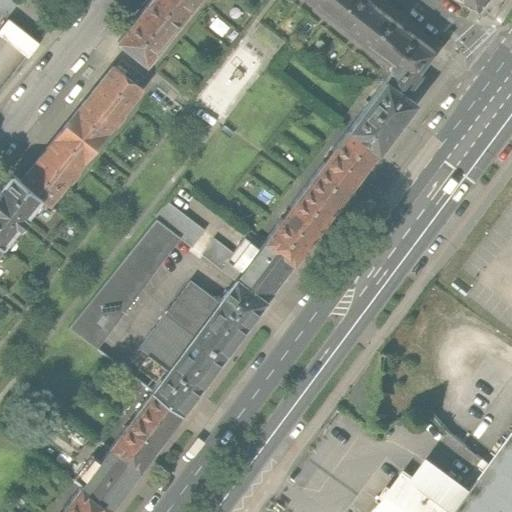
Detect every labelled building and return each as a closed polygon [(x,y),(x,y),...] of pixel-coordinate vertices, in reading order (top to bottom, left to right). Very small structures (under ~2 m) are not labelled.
[(32,0),(48,12),(57,0),(32,0)] [(148,66),(187,16),(166,0),(152,0),(118,43),(148,66)] [(166,0),(187,16),(199,0),(166,0)] [(381,9),(370,0),(310,0),(359,38),(381,9)] [(470,0),(483,9),(489,0),(470,0)] [(439,55),(381,9),(359,38),(401,71),(387,88),(403,100),(439,55)] [(39,41),(9,17),(0,28),(0,36),(16,49),(26,57),(39,41)] [(113,68),(64,125),(92,149),(141,91),(113,68)] [(401,103),(403,100),(387,88),(348,138),(378,162),(416,114),(401,103)] [(44,206),(92,149),(64,125),(16,183),(38,201),(44,206)] [(348,138),(305,193),(335,217),(378,162),(348,138)] [(0,246),(38,201),(16,183),(8,176),(0,186),(0,246)] [(292,271),(335,217),(305,193),(262,247),(292,271)] [(162,205),(148,222),(174,242),(214,273),(238,243),(245,234),(224,218),(208,239),(207,240),(162,205)] [(61,332),(87,352),(174,242),(148,222),(61,332)] [(262,247),(245,234),(238,243),(255,255),(262,247)] [(267,303),(292,271),(262,247),(255,255),(236,279),(267,303)] [(214,307),(192,336),(222,360),(267,303),(236,279),(214,307)] [(131,353),(160,376),(192,336),(214,307),(185,284),(131,353)] [(120,324),(101,345),(116,358),(126,347),(122,344),(131,334),(120,324)] [(177,416),(222,360),(192,336),(160,376),(147,392),(177,416)] [(133,472),(177,416),(147,392),(103,448),(133,472)] [(380,502),(372,511),(511,511),(511,431),(488,465),(471,488),(426,456),(411,476),(403,470),(390,487),(387,484),(376,499),(380,502)] [(103,448),(72,487),(102,511),(133,472),(103,448)] [(101,511),(102,511),(72,487),(51,511),(101,511)]
